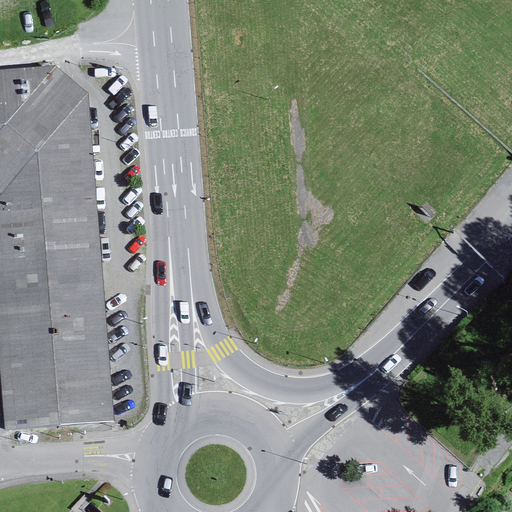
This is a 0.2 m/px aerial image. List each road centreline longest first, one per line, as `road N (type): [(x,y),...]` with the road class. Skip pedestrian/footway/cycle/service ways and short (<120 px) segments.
road 1 (secondary): [(174,193),(221,350),(238,369),(289,392),(348,376),(485,260)]
road 2 (secondary): [(270,485),(295,448),(369,390),(485,260)]
road 3 (secondary): [(174,193),(167,437)]
road 4 (secondary): [(159,0),(174,193)]
road 5 (residential): [(0,460),(104,456),(153,463)]
road 6 (secondary): [(270,485),(263,449),(236,424),(199,419),(167,437)]
